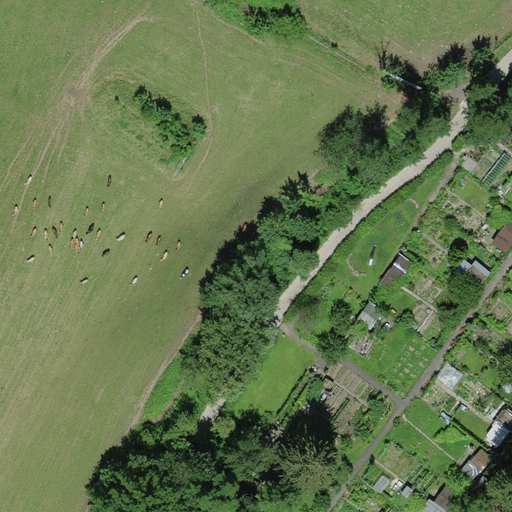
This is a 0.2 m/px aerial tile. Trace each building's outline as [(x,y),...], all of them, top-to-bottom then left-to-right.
[(235,0),(212,0),(261,29),(267,18),(235,0)] [(491,240),(507,253),(511,246),(511,221),(507,218),(491,240)] [(400,252),(378,284),(392,294),(414,262),(400,252)] [(471,265),(462,259),(452,271),(477,291),(491,274),(475,260),(471,265)] [(370,301),(357,320),(371,330),(385,311),(370,301)] [(511,374),(500,391),(511,399),(511,374)] [(511,429),(511,414),(506,410),(484,438),(497,448),(511,429)] [(279,438),(265,457),(270,461),(260,474),(270,481),(293,448),(279,438)] [(492,457),(482,448),(457,475),(467,484),(492,457)] [(446,511),(459,495),(446,486),(434,502),(429,498),(418,511),(446,511)]
